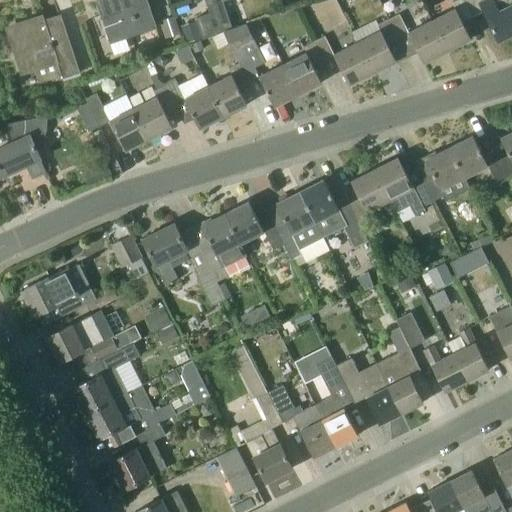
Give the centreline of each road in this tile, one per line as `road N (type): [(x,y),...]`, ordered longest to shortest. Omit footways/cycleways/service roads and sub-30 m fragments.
road 1 (residential): [(0,248),(150,185),(511,80)]
road 2 (residential): [(295,511),(511,404)]
road 3 (residential): [(78,511),(0,362)]
